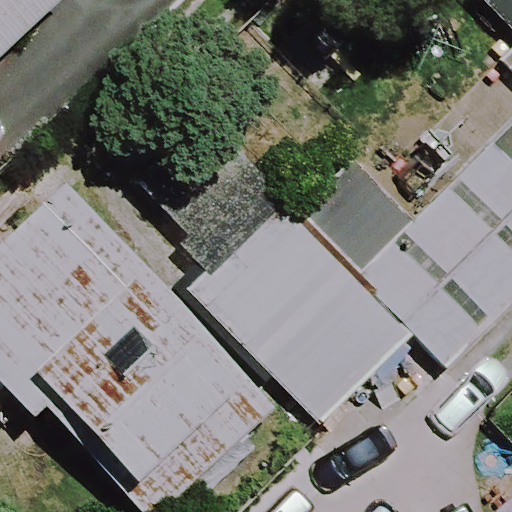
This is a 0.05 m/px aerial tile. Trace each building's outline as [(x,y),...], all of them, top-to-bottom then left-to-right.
[(0,0),(0,45),(48,0),(0,0)] [(511,0),(457,0),(506,47),(480,73),(511,103),(511,0)] [(305,248),(400,343),(437,380),(511,304),(511,185),(479,153),(388,245),(347,205),(305,248)] [(269,410),(170,310),(55,196),(32,218),(0,186),(0,406),(19,426),(36,409),(122,495),(187,431),(218,462),(269,410)] [(301,442),(400,343),(305,248),(268,212),(170,310),(269,410),(301,442)]
